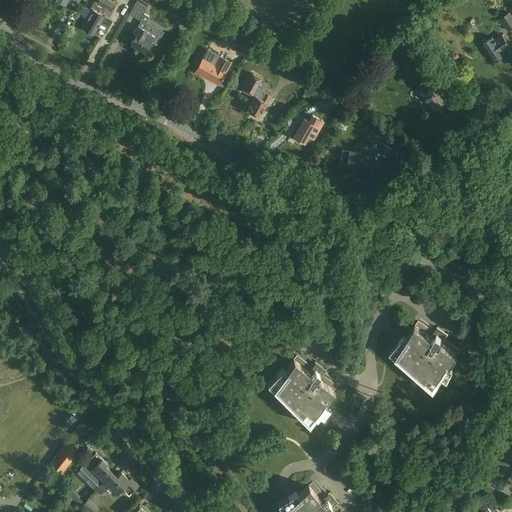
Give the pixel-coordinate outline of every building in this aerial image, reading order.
[(91,32),(94,33),(104,15),(102,14),(106,7),(111,10),(112,8),(114,9),(116,5),(114,4),(115,3),(110,0),(98,0),(97,2),(98,2),(97,2),(95,0),(90,8),(91,8),(81,26),(88,30),(91,32)] [(138,25),(143,28),(149,16),(144,13),(147,7),(137,0),(129,13),(134,16),(141,20),(138,25)] [(511,15),(510,12),(500,18),(508,30),(511,26),(511,15)] [(143,28),(138,25),(132,36),(135,37),(131,43),(145,51),(151,41),(154,35),(149,31),(143,28)] [(223,39),(228,43),(232,36),(227,33),(223,39)] [(510,46),(502,34),(494,39),(492,36),(483,42),(495,60),(504,54),(502,51),(510,46)] [(251,45),(246,42),(241,50),(246,53),(251,45)] [(202,75),(219,84),(226,70),(231,61),(219,55),(216,61),(209,57),(210,54),(206,52),(203,58),(202,58),(197,69),(204,72),(202,75)] [(373,66),(380,76),(393,67),(386,57),(373,66)] [(281,74),(290,79),(291,77),(297,81),(302,70),(288,62),(281,74)] [(253,115),(258,117),(259,116),(271,95),(257,87),(262,78),(253,72),(242,90),(252,96),(253,95),(255,95),(247,109),(254,113),(253,115)] [(420,92),(434,109),(448,98),(434,81),(420,92)] [(335,93),(323,99),(326,106),(338,101),(335,93)] [(301,140),(304,142),(308,136),(313,138),(323,121),(313,115),(310,121),(304,118),(301,123),(294,136),(297,138),(297,139),(300,141),(301,140)] [(360,152),(342,150),(340,163),(347,163),(347,164),(347,166),(354,167),(357,168),(357,166),(365,167),(365,166),(371,166),(376,160),(382,164),(391,148),(381,142),(377,148),(361,146),(360,152)] [(442,337),(437,334),(432,341),(429,340),(431,336),(415,325),(408,336),(395,355),(434,389),(458,354),(441,343),(439,346),(437,345),(442,337)] [(319,373),(315,369),(309,376),(307,375),(309,371),(294,359),(272,388),(309,424),(334,391),(319,379),(316,382),(314,380),(319,373)] [(65,443),(58,453),(70,462),(77,453),(65,443)] [(100,485),(113,472),(105,464),(106,463),(95,452),(86,462),(104,480),(100,485)] [(58,453),(50,463),(62,472),(70,462),(58,453)] [(104,490),(109,485),(118,495),(123,490),(128,495),(138,486),(131,479),(129,480),(121,472),(117,476),(113,472),(100,485),(95,490),(99,495),(104,490)] [(331,504),(327,499),(320,505),(318,503),(321,500),(308,485),(281,508),(284,511),(331,511),(329,509),(326,511),(324,509),(331,504)] [(83,501),(77,496),(73,500),(79,506),(83,501)]
